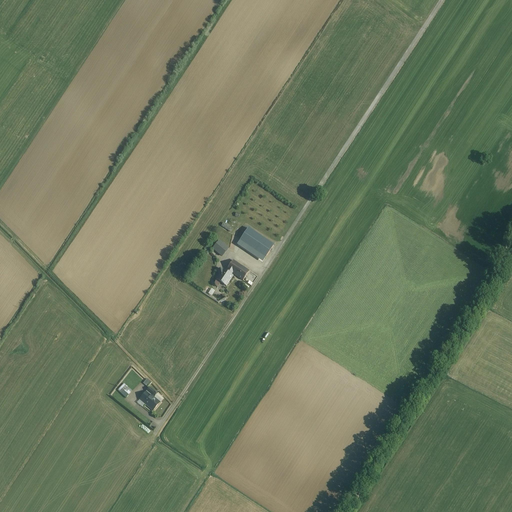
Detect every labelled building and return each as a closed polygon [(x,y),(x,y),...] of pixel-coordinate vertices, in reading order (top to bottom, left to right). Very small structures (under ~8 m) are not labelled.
[(223,222),(221,226),(230,232),(233,229),(223,222)] [(249,229),(240,241),(265,258),(274,246),(249,229)] [(226,248),(217,241),(211,249),(220,256),(226,248)] [(232,260),(225,270),(226,270),(231,273),(242,280),(248,270),(232,260)] [(230,275),(231,273),(226,270),(225,272),(222,270),(221,271),(221,270),(217,271),(218,275),(215,280),(214,282),(214,283),(214,285),(215,286),(216,287),(219,282),(225,286),(231,276),(230,275)] [(147,379),(143,384),(148,388),(152,383),(147,379)] [(132,392),(124,384),(118,391),(126,398),(132,392)] [(150,388),(140,400),(153,411),(160,403),(154,397),(157,394),(150,388)]
